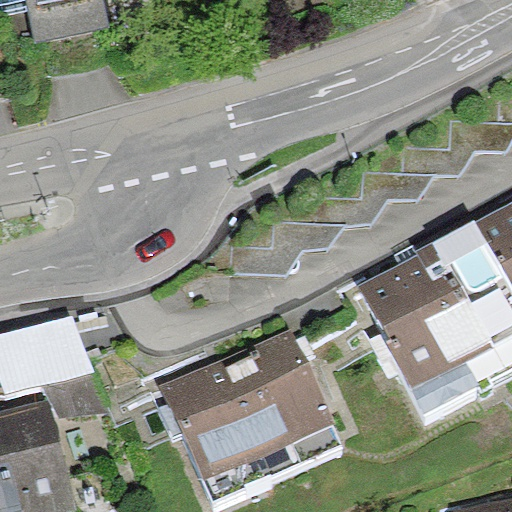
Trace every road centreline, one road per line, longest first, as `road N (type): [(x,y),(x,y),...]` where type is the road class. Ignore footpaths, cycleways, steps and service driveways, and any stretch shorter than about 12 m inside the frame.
road 1 (residential): [(511,9),(337,83),(166,136)]
road 2 (residential): [(0,278),(106,247),(156,215),(172,168),(166,136)]
road 3 (unknown): [(511,151),(378,282)]
road 4 (residential): [(166,136),(0,173)]
